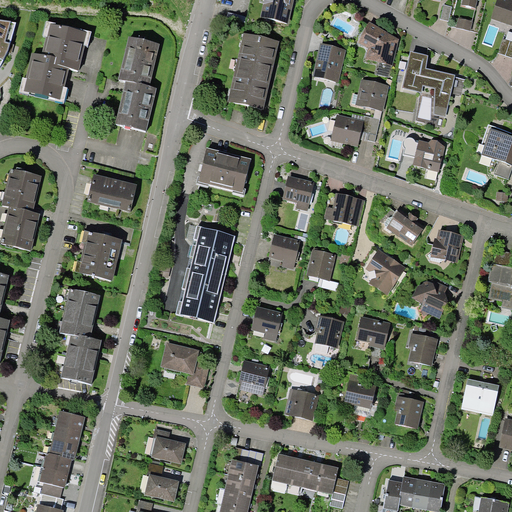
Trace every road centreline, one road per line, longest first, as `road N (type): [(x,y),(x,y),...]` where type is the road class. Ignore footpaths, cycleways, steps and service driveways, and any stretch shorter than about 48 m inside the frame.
road 1 (residential): [(0,150),(38,147),(59,165),(66,193),(19,388)]
road 2 (residential): [(111,401),(177,116)]
road 3 (residential): [(275,149),(211,423)]
road 4 (residential): [(431,464),(484,223)]
road 5 (residential): [(275,149),(484,223)]
road 6 (residential): [(511,96),(482,66),(364,0)]
road 7 (residential): [(211,423),(374,454)]
road 8 (residential): [(324,0),(311,12),(275,149)]
